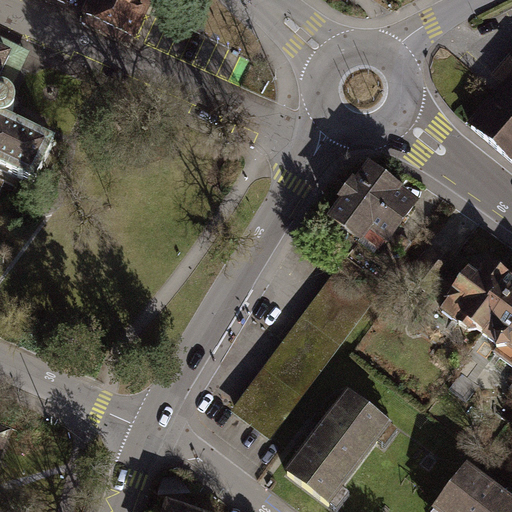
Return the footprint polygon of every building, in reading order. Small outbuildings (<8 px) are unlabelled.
[(144,12),(149,0),(95,0),(91,9),(95,18),(125,33),(136,30),(144,12)] [(15,47),(0,39),(0,168),(35,185),(54,145),(5,120),(11,115),(15,107),(14,98),(8,93),(21,66),(9,61),(15,47)] [(472,128),(511,162),(511,66),(499,82),(507,88),(500,96),(472,128)] [(340,210),(323,232),(358,258),(362,252),(379,265),(420,211),(368,172),(355,188),(351,185),(335,207),(340,210)] [(447,262),(435,252),(418,276),(430,285),(447,262)] [(484,270),(476,264),(432,322),(465,346),(469,342),(476,347),(511,299),(511,282),(488,264),(484,270)] [(231,415),(270,445),(274,440),(374,305),(334,276),(328,284),(319,297),(310,308),(300,322),(291,334),(283,344),(279,351),(269,364),(260,377),(251,388),(241,402),(231,415)] [(195,300),(184,293),(169,320),(179,326),(195,300)] [(511,382),(511,299),(476,347),(495,361),(491,367),(511,383),(511,382)] [(478,390),(464,379),(453,394),(467,404),(478,390)] [(284,480),(328,511),(345,511),(351,504),(343,499),(380,449),(387,454),(400,436),(346,396),(284,480)] [(511,511),(511,501),(467,468),(433,511),(511,511)]
